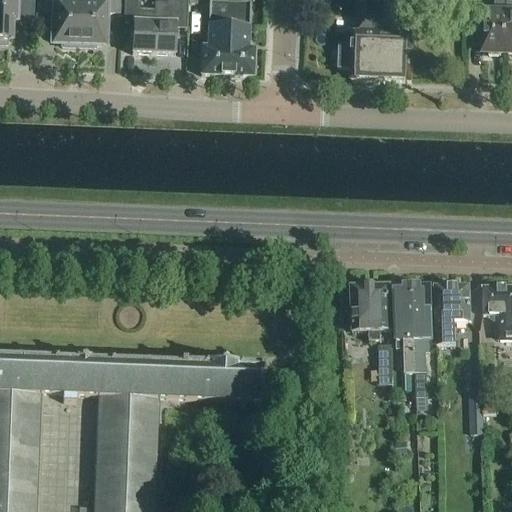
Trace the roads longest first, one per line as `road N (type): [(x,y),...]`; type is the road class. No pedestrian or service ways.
road 1 (secondary): [(511,233),(0,211)]
road 2 (unclassified): [(282,113),(0,100)]
road 3 (unclassified): [(511,122),(282,113)]
